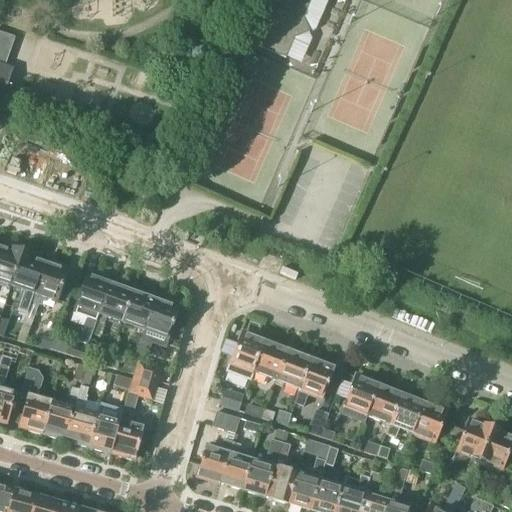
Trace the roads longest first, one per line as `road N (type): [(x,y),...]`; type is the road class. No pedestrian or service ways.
road 1 (residential): [(511,384),(221,273)]
road 2 (residential): [(153,499),(221,273)]
road 3 (residential): [(221,273),(0,193)]
road 4 (residential): [(153,499),(0,453)]
